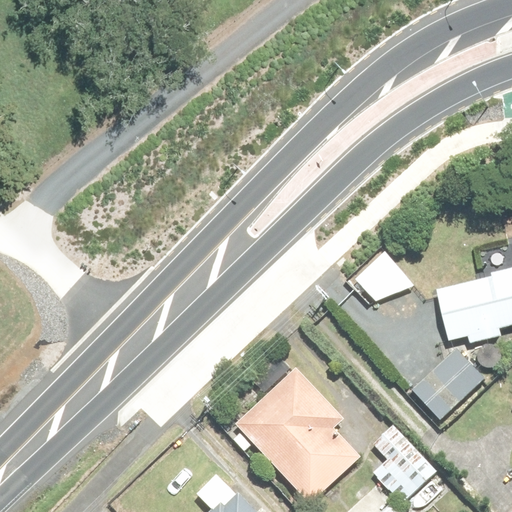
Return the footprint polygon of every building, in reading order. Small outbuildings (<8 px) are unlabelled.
[(498,331),(511,327),(511,269),(435,290),(449,345),(468,340),(470,347),(500,338),(498,331)] [(453,351),(413,392),(442,421),(483,380),(453,351)] [(336,433),(346,423),(295,367),(233,425),(312,510),(363,462),(336,433)] [(387,460),(372,474),(376,479),(360,494),(378,511),(422,511),(450,485),(393,426),(373,445),(387,460)] [(212,511),(253,511),(235,492),(212,511)]
